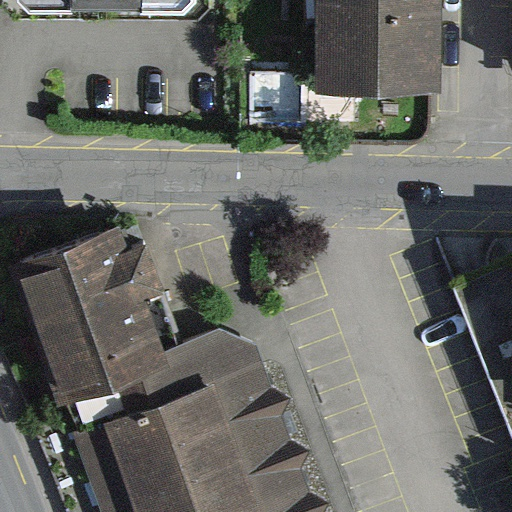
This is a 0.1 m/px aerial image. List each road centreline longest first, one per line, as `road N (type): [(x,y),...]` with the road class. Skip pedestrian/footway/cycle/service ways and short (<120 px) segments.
road 1 (residential): [(511,184),(0,172)]
road 2 (unknown): [(336,178),(444,511)]
